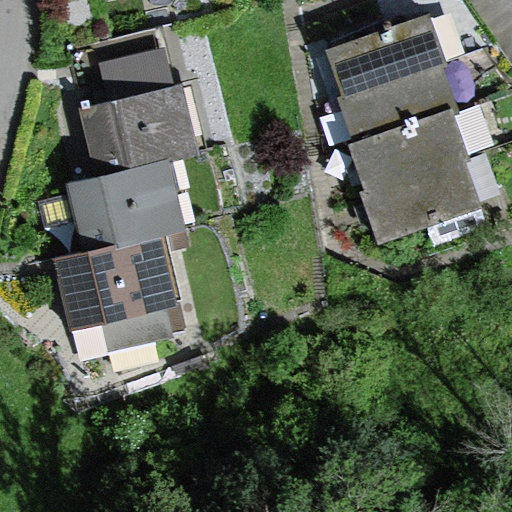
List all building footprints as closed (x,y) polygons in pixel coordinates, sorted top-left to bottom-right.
[(437,8),(333,45),(349,90),(448,54),(449,56),(454,54),(437,8)] [(178,85),(168,46),(105,61),(114,101),(82,109),(99,177),(172,159),(202,152),(185,83),(178,85)] [(486,94),(469,49),(454,54),(449,56),(448,54),(349,90),(344,92),(360,138),(459,103),(461,108),(467,106),(465,101),(486,94)] [(360,138),(354,140),(371,186),(471,150),(473,157),(478,156),(461,108),(459,103),(360,138)] [(385,239),(438,220),(444,236),(497,217),(489,194),(487,195),(473,157),(471,150),(371,186),(366,187),(385,239)] [(99,177),(68,185),(84,249),(86,255),(163,236),(189,229),(172,159),(99,177)] [(84,249),(54,256),(72,330),(179,303),(163,236),(86,255),(84,249)]
